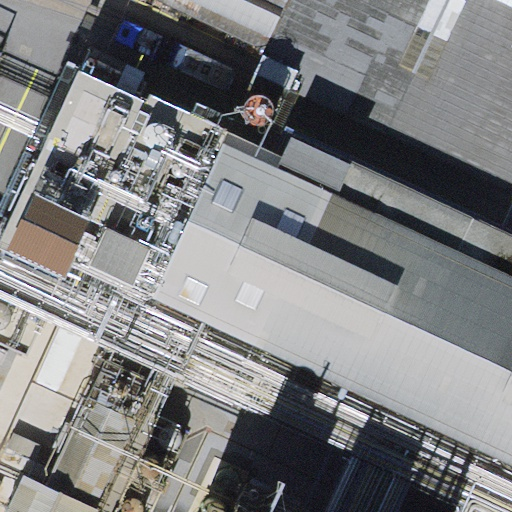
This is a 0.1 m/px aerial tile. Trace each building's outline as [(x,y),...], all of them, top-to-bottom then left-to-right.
[(166,0),(267,46),(288,0),(166,0)] [(288,0),(267,46),(257,68),(399,133),(459,0),(288,0)] [(511,0),(459,0),(399,133),(511,184),(511,0)] [(511,285),(230,156),(168,290),(511,447),(511,285)] [(65,471),(27,458),(7,511),(98,511),(142,387),(99,373),(65,471)] [(398,511),(249,450),(222,511),(398,511)]
